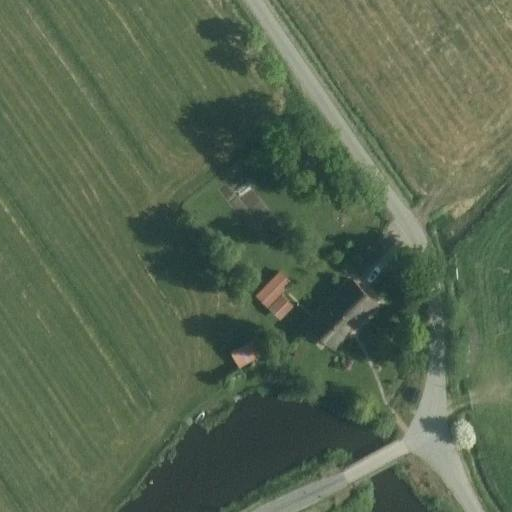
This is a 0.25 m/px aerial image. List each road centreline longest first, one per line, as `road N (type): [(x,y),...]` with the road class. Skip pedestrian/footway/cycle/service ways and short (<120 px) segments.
road 1 (unclassified): [(424,440),(440,344),(418,246),(244,0)]
road 2 (unclassified): [(274,511),(424,440)]
